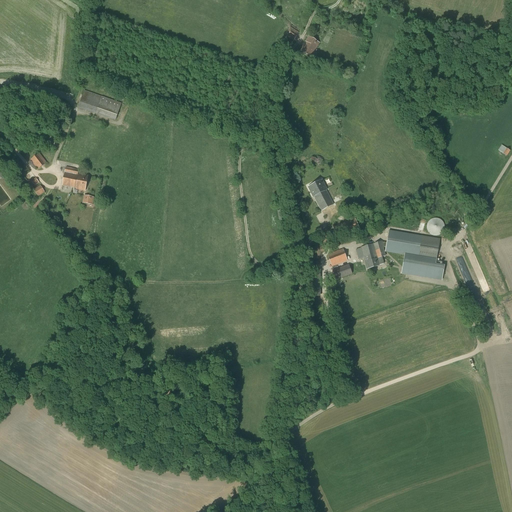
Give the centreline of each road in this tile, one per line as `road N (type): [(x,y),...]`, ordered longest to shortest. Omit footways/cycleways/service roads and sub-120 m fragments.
road 1 (unclassified): [(226,511),(271,473),(292,432),(338,406),(344,385),(331,323)]
road 2 (track): [(86,0),(80,84),(49,170)]
